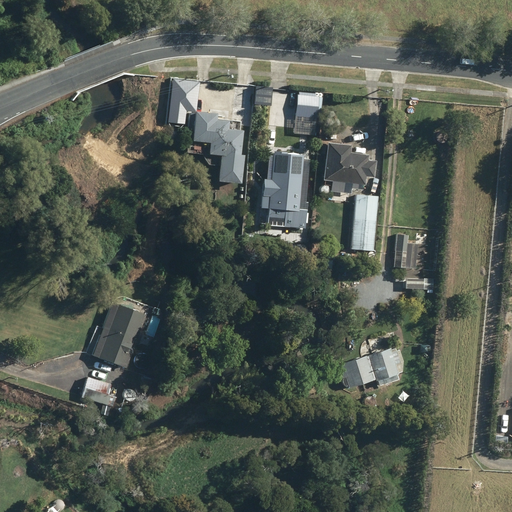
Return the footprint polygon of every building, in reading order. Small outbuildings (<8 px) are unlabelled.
[(268,106),(269,92),(260,92),(260,90),(252,90),(251,105),(268,106)] [(312,133),(315,97),(296,96),(293,132),(312,133)] [(192,115),(189,140),(206,142),(205,154),(217,155),(214,181),(237,183),(240,156),(236,155),(238,131),(224,130),(225,121),(213,119),(213,115),(192,113),(192,115)] [(341,181),(340,186),(357,188),(361,186),(361,183),(365,184),(366,175),(375,176),(376,159),(368,158),(369,153),(350,151),(351,144),(327,142),(323,179),(341,181)] [(267,209),(265,226),(302,228),(304,202),(303,202),(305,179),(299,179),(299,176),(269,174),(269,182),(260,181),(258,208),(267,209)] [(355,194),(353,219),(375,220),(377,196),(355,194)] [(405,235),(394,235),(394,247),(392,247),(392,269),(424,270),(424,244),(423,244),(423,234),(416,234),(416,243),(405,243),(405,235)] [(344,280),(342,308),(362,309),(363,282),(344,280)] [(431,285),(420,285),(420,294),(431,294),(431,285)] [(112,300),(89,359),(95,361),(96,356),(125,367),(146,314),(112,300)] [(390,345),(340,361),(348,387),(376,378),(378,385),(385,383),(385,385),(390,384),(390,381),(398,378),(396,372),(398,372),(395,363),(400,361),(396,350),(392,351),(390,345)] [(88,376),(81,395),(104,403),(111,384),(88,376)] [(396,393),(401,402),(409,398),(404,389),(396,393)]
